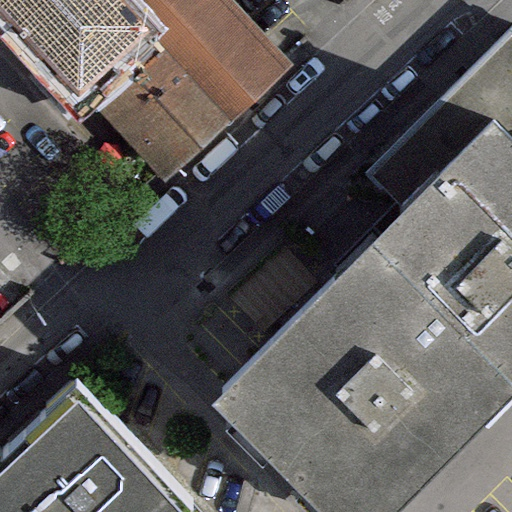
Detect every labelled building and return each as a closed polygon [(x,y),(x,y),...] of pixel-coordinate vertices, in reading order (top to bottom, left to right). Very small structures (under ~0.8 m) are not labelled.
[(0,0),(0,8),(92,106),(97,101),(169,38),(135,0),(0,0)] [(135,0),(169,38),(235,112),(291,60),(234,0),(135,0)] [(162,178),(235,112),(169,38),(97,101),(162,178)] [(511,88),(511,168),(277,403),(386,511),(459,511),(511,459),(511,50),(493,70),(511,88)] [(74,380),(0,448),(0,511),(178,511),(184,507),(74,380)]
